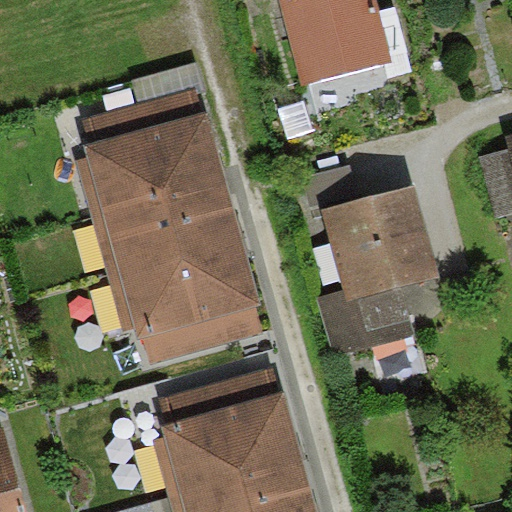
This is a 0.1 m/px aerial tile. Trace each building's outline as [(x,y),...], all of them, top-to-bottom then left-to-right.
[(279,0),(303,88),(393,64),(376,0),(279,0)] [(76,161),(93,220),(226,185),(208,117),(84,150),(86,158),(76,161)] [(497,219),(511,215),(511,138),(507,140),(510,151),(481,158),(497,219)] [(332,355),(412,334),(411,329),(399,286),(439,275),(415,184),(322,209),(343,289),(316,296),(332,355)] [(93,220),(109,280),(243,242),(226,185),(93,220)] [(261,309),(243,242),(109,280),(124,333),(135,330),(138,344),(145,342),(151,365),(264,334),(257,311),(261,309)] [(153,442),(170,499),(305,462),(286,395),(161,429),(164,439),(153,442)] [(0,432),(0,511),(26,511),(5,431),(0,432)] [(170,499),(173,511),(318,511),(305,462),(170,499)]
